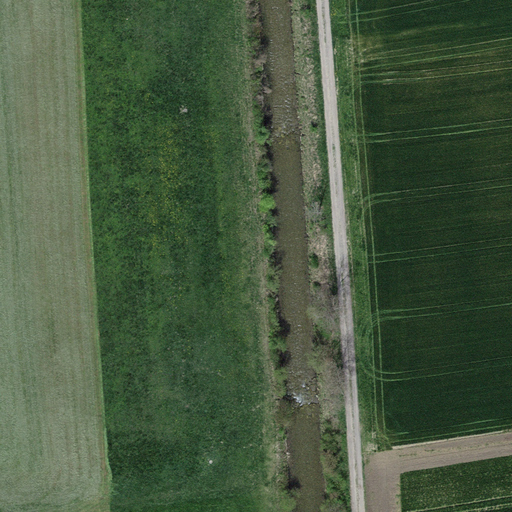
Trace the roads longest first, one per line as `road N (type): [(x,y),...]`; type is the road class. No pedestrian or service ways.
road 1 (track): [(360,511),(325,0)]
road 2 (track): [(77,511),(248,481)]
